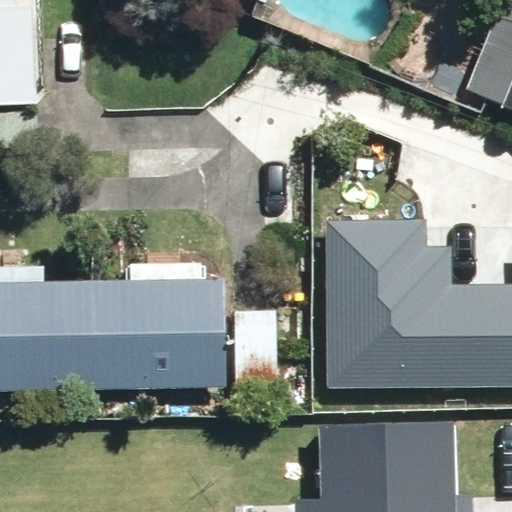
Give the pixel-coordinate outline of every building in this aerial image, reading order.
[(0,0),(0,111),(41,111),(39,12),(22,12),(21,0),(0,0)] [(511,0),(510,0),(470,95),(511,111),(511,0)] [(423,277),(420,365),(511,368),(511,236),(482,235),(482,247),(414,244),(413,277),(423,277)] [(0,397),(231,394),(229,284),(207,285),(206,266),(129,268),(128,285),(49,287),(49,271),(0,272),(0,397)] [(277,312),(236,311),(233,385),(274,386),(277,312)] [(459,511),(460,510),(467,509),(462,418),(327,423),(329,500),(300,501),(300,511),(459,511)]
